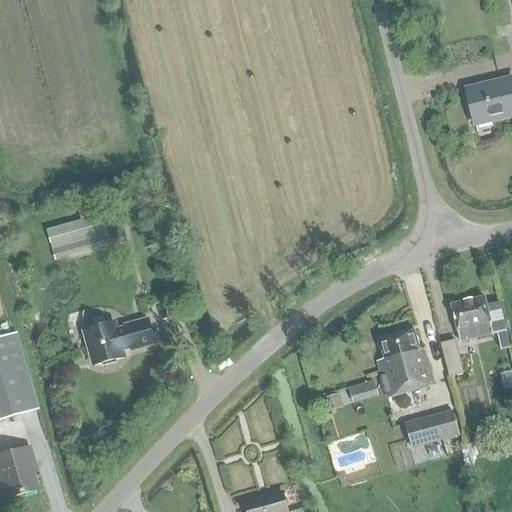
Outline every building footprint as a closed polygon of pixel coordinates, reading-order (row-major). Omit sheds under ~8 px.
[(466,92),(473,124),(511,115),(511,82),(466,92)] [(119,211),(104,215),(113,246),(127,242),(119,211)] [(46,231),(55,262),(113,246),(104,215),(46,231)] [(485,306),(483,298),(451,306),(457,332),(458,332),(460,343),(492,335),(492,334),(505,331),(498,303),(485,306)] [(83,333),(92,368),(122,360),(120,354),(153,345),(147,322),(114,331),(112,325),(83,333)] [(374,362),(385,399),(433,385),(422,349),(415,349),(410,331),(374,341),(379,359),(374,362)] [(17,334),(0,338),(0,420),(39,409),(17,334)] [(454,341),(440,345),(448,379),(463,375),(454,341)] [(348,394),(344,396),(346,400),(349,399),(350,400),(377,392),(374,385),(371,386),(370,385),(347,392),(348,394)] [(343,408),(339,395),(322,399),(326,413),(343,408)] [(404,425),(411,451),(460,438),(453,412),(404,425)] [(0,456),(0,498),(7,496),(8,498),(36,491),(28,464),(32,463),(28,449),(0,456)] [(306,511),(305,509),(296,511),(285,511),(280,494),(244,505),(246,511),(306,511)]
